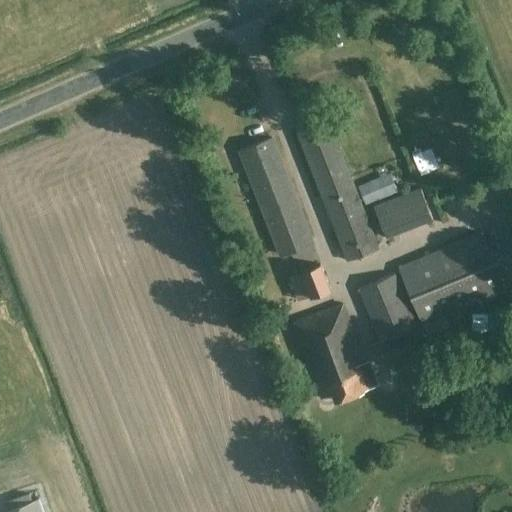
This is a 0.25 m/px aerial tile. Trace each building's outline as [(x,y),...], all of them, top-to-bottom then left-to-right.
[(297,128),(347,261),(378,249),(327,116),(318,120),(315,113),(304,117),(306,124),(297,128)] [(271,138),(241,150),(280,254),(312,242),(271,138)] [(417,174),(436,167),(429,149),(410,157),(417,174)] [(372,206),(384,237),(432,220),(421,188),(372,206)] [(398,267),(427,335),(448,326),(443,316),(505,290),(481,232),(398,267)] [(358,289),(379,340),(416,326),(395,273),(358,289)] [(311,303),(322,301),(317,276),(305,278),(311,303)] [(334,392),(337,400),(378,385),(347,302),(295,322),(324,396),(334,392)] [(43,511),(39,498),(1,510),(2,511),(43,511)]
